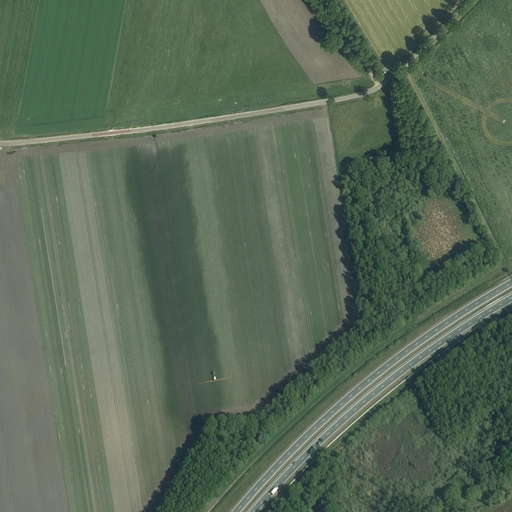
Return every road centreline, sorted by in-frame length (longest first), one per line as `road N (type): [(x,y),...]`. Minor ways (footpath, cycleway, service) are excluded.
road 1 (tertiary): [(0,143),(359,95),(402,68),(471,0)]
road 2 (trunk): [(511,282),(350,396),(236,511)]
road 3 (trunk): [(252,511),(359,404),(511,298)]
